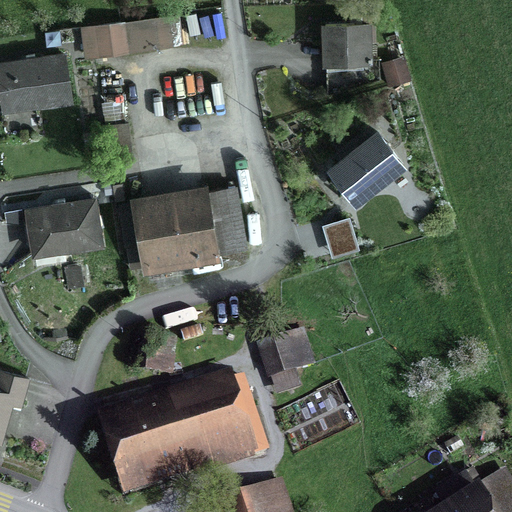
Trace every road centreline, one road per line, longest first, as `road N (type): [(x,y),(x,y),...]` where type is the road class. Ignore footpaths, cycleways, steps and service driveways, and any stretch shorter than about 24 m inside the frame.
road 1 (residential): [(227,0),(272,204),(266,251),(238,276),(124,311),(93,344),(79,390)]
road 2 (residential): [(79,390),(45,511)]
road 3 (residential): [(79,390),(19,347),(0,300)]
